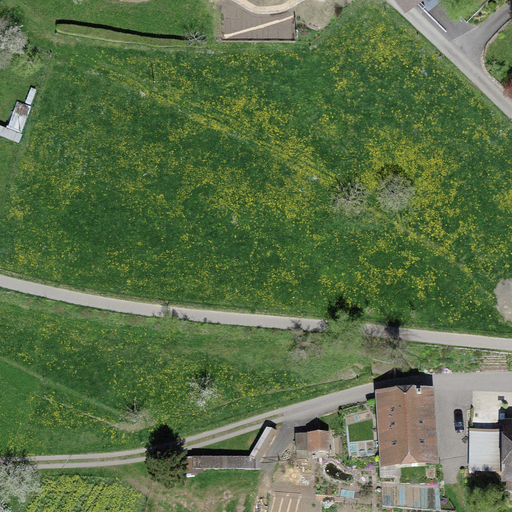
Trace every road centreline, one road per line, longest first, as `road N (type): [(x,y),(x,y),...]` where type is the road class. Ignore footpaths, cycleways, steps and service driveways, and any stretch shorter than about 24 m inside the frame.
road 1 (track): [(0,463),(161,451),(392,385),(511,377)]
road 2 (residential): [(0,280),(136,308),(511,343)]
road 3 (residential): [(511,111),(394,0)]
